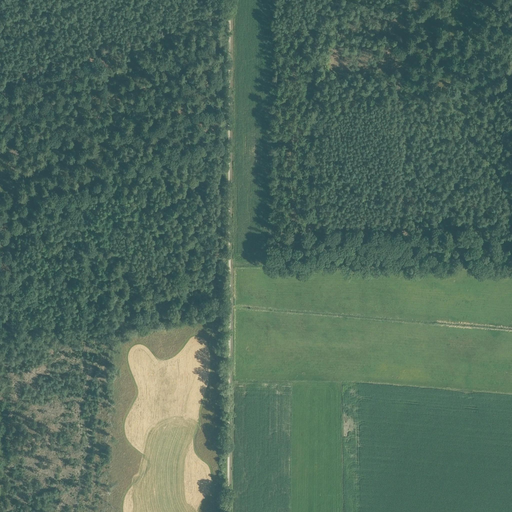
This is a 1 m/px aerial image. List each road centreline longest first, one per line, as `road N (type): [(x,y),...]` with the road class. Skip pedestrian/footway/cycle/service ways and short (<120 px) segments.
road 1 (track): [(232,0),(230,511)]
road 2 (track): [(0,126),(21,161),(0,324)]
